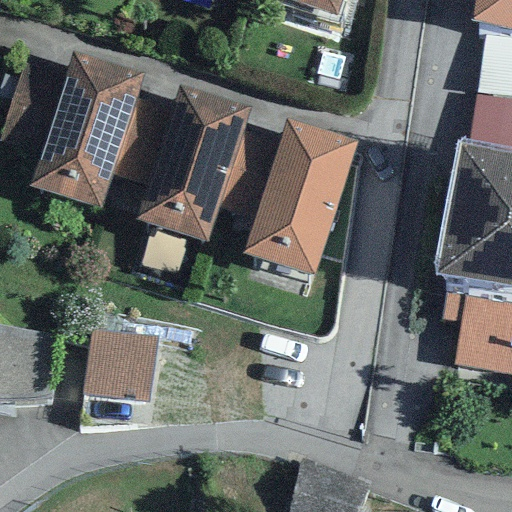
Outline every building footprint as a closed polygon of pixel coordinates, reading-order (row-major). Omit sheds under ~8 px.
[(347,0),(266,0),(266,4),(339,27),(347,0)] [(511,0),(476,0),(472,34),(511,40),(511,0)] [(143,84),(73,62),(67,81),(42,162),(30,198),(100,220),(111,181),(138,104),(143,84)] [(0,148),(42,162),(67,81),(23,67),(0,143),(0,148)] [(248,119),(178,97),(172,116),(146,193),(135,232),(205,254),(217,216),(242,136),(248,119)] [(146,193),(172,116),(138,104),(111,181),(146,193)] [(357,153),(287,131),(282,149),(257,228),(245,266),(315,288),(357,153)] [(282,149),(242,136),(217,216),(257,228),(282,149)] [(511,173),(459,165),(438,292),(447,293),(442,324),(460,327),(453,371),(511,380),(511,173)] [(0,407),(49,404),(57,339),(0,327),(0,407)] [(157,342),(90,332),(79,400),(147,410),(157,342)] [(361,511),(369,492),(304,470),(289,511),(361,511)]
